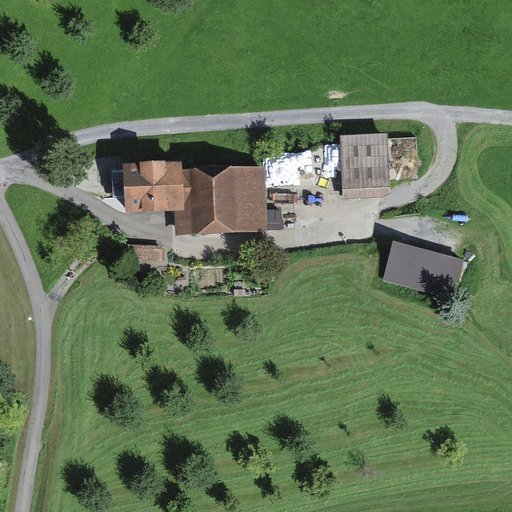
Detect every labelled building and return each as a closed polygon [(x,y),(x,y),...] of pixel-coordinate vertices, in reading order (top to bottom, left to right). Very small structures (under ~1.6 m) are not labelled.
[(392,140),(346,141),(347,193),(393,192),(392,140)] [(183,212),(182,172),(181,167),(131,168),(133,213),(183,212)] [(183,212),(183,234),(270,232),(269,169),(182,172),(183,212)] [(470,264),(399,247),(389,285),(460,303),(470,264)] [(165,248),(142,248),(142,264),(165,264),(165,248)]
